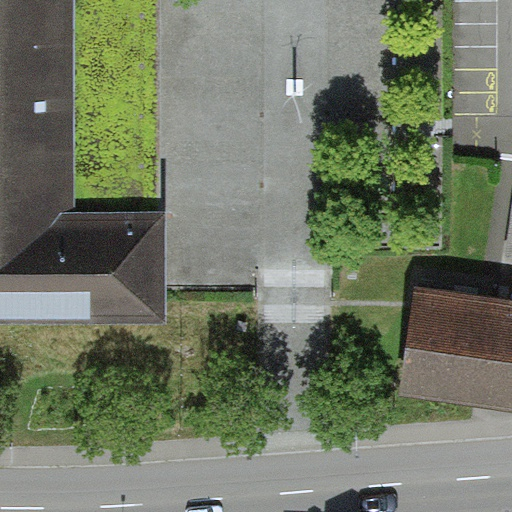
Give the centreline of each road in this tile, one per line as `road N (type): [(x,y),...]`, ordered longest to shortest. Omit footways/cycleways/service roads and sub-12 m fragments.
road 1 (secondary): [(511,475),(179,504)]
road 2 (secondary): [(179,504),(0,505)]
